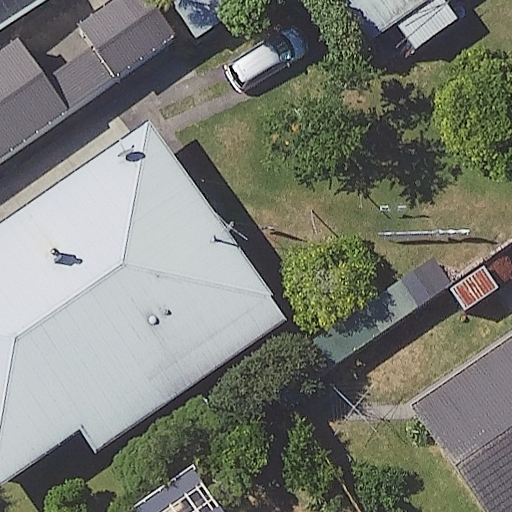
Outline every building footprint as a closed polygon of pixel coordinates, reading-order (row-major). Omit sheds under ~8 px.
[(440,0),(345,0),(399,71),(457,28),(438,2),(440,0)] [(0,160),(62,118),(17,53),(0,64),(0,160)] [(283,327),(150,137),(0,241),(0,495),(82,438),(96,458),(283,327)] [(511,511),(511,353),(419,417),(483,511),(511,511)] [(168,511),(163,503),(149,511),(168,511)]
